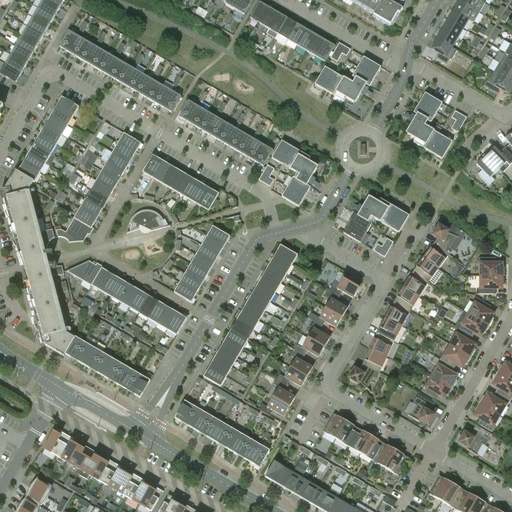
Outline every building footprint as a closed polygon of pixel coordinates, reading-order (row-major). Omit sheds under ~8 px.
[(44,0),(42,0),(38,8),(54,18),(59,9),(44,0)] [(44,0),(59,9),(64,0),(44,0)] [(235,10),(240,0),(228,0),(225,5),(235,10)] [(253,0),(240,0),(235,10),(244,16),(253,0)] [(347,0),(373,15),(372,17),(389,27),(390,25),(392,26),(402,9),(398,6),(401,1),(404,2),(404,0),(347,0)] [(480,14),(485,4),(477,0),(460,0),(459,2),(480,14)] [(480,14),(459,2),(454,11),(468,20),(474,23),(480,14)] [(250,19),(259,24),(269,8),(259,3),(250,19)] [(38,8),(33,18),(49,27),(54,18),(38,8)] [(278,14),(269,8),(259,24),(269,30),(278,14)] [(463,29),(468,20),(454,11),(448,21),(463,29)] [(287,19),(278,14),(269,30),(278,35),(287,19)] [(33,18),(27,27),(43,36),(49,27),(33,18)] [(297,25),(287,19),(278,35),(287,41),(297,25)] [(457,39),(463,29),(448,21),(443,30),(457,39)] [(306,30),(297,25),(287,41),(297,46),(306,30)] [(27,27),(22,36),(38,46),(43,36),(27,27)] [(316,36),(306,30),(297,46),(306,52),(316,36)] [(452,48),(457,39),(443,30),(437,40),(452,48)] [(78,37),(68,31),(59,47),(68,53),(78,37)] [(22,36),(16,46),(32,55),(38,46),(22,36)] [(325,41),(316,36),(306,52),(315,57),(325,41)] [(68,53),(78,59),(87,43),(78,37),(68,53)] [(457,51),(452,48),(437,40),(431,50),(439,54),(436,60),(446,66),(449,60),(451,61),(457,51)] [(335,47),(325,41),(315,57),(325,63),(335,47)] [(506,53),(510,44),(504,41),(499,49),(506,53)] [(78,59),(87,64),(97,48),(87,43),(78,59)] [(346,57),(350,50),(339,44),(330,59),(337,63),(342,54),(346,57)] [(16,46),(11,55),(27,65),(32,55),(16,46)] [(87,64),(96,70),(106,54),(97,48),(87,64)] [(96,70),(106,75),(115,59),(106,54),(96,70)] [(511,71),(511,58),(510,57),(504,54),(499,63),(511,71)] [(21,74),(27,65),(11,55),(5,65),(21,74)] [(375,78),(377,74),(381,68),(363,58),(358,68),(375,78)] [(106,75),(115,81),(125,64),(115,59),(106,75)] [(499,76),(511,83),(511,71),(499,63),(493,73),(499,76)] [(115,81),(124,86),(134,70),(125,64),(115,81)] [(5,65),(0,73),(0,74),(15,84),(21,74),(5,65)] [(324,91),(335,74),(325,68),(315,85),(324,91)] [(355,80),(365,86),(369,88),(375,78),(358,68),(352,77),(352,78),(355,80)] [(124,86),(134,92),(143,75),(134,70),(124,86)] [(511,86),(511,83),(499,76),(493,73),(488,82),(487,81),(483,88),(497,96),(500,90),(507,94),(511,86)] [(334,97),(344,79),(335,74),(324,91),(334,97)] [(334,97),(343,102),(346,99),(353,103),(356,103),(365,86),(355,80),(352,78),(352,77),(347,74),(344,79),(334,97)] [(134,92),(143,97),(153,81),(143,75),(134,92)] [(143,97),(153,103),(162,86),(153,81),(143,97)] [(153,103),(162,108),(171,92),(162,86),(153,103)] [(181,98),(171,92),(162,108),(172,114),(181,98)] [(419,104),(436,114),(442,104),(425,94),(419,104)] [(73,117),(79,108),(62,98),(56,107),(73,117)] [(178,118),(188,123),(198,107),(188,102),(178,118)] [(413,114),(417,116),(427,122),(431,124),(436,114),(419,104),(413,114)] [(50,117),(68,127),(73,117),(56,107),(50,117)] [(188,123),(198,129),(207,113),(198,107),(188,123)] [(458,133),(466,118),(455,112),(451,118),(456,121),(451,130),(458,133)] [(198,129),(207,134),(216,118),(207,113),(198,129)] [(423,149),(433,132),(424,127),(427,122),(417,116),(407,133),(408,135),(415,140),(413,143),(423,149)] [(50,117),(45,126),(62,136),(68,127),(50,117)] [(207,134),(216,140),(226,124),(216,118),(207,134)] [(216,140),(226,145),(235,129),(226,124),(216,140)] [(45,126),(39,135),(57,146),(62,136),(45,126)] [(226,145),(235,151),(244,135),(235,129),(226,145)] [(442,137),(433,132),(423,149),(432,154),(442,137)] [(124,134),(118,144),(135,154),(141,144),(124,134)] [(39,135),(34,145),(51,155),(57,146),(39,135)] [(235,151),(244,156),(254,140),(244,135),(235,151)] [(442,160),(452,143),(442,137),(432,154),(442,160)] [(244,156),(254,162),(263,146),(254,140),(244,156)] [(281,165),(291,148),(282,142),(271,159),(281,165)] [(118,144),(113,153),(130,163),(135,154),(118,144)] [(34,145),(28,154),(46,164),(51,155),(34,145)] [(273,151),(263,146),(254,162),(263,167),(273,151)] [(74,148),(71,154),(75,156),(79,151),(74,148)] [(290,170),(301,153),(291,148),(281,165),(290,170)] [(506,169),(511,163),(511,158),(506,151),(501,155),(494,148),(490,152),(489,151),(484,156),(499,170),(503,166),(506,169)] [(113,153),(107,162),(125,172),(130,163),(113,153)] [(296,180),(307,186),(316,169),(316,167),(308,162),(310,159),(301,153),(290,170),(299,175),(296,180)] [(28,154),(23,164),(40,174),(46,164),(28,154)] [(162,162),(153,156),(152,156),(142,173),(152,179),(162,162)] [(491,178),(499,170),(484,156),(479,160),(480,161),(476,165),(483,173),(479,177),(488,187),(494,181),(491,178)] [(86,163),(87,162),(83,160),(80,165),(89,170),(91,166),(86,163)] [(107,162),(102,171),(119,182),(125,172),(107,162)] [(171,167),(162,162),(152,179),(161,184),(171,167)] [(34,182),(33,183),(34,184),(40,174),(23,164),(18,172),(17,173),(34,182)] [(267,166),(263,173),(259,181),(270,188),(274,181),(269,178),(274,170),(267,166)] [(161,184),(171,190),(181,172),(171,167),(161,184)] [(34,258),(34,259),(41,258),(46,257),(53,256),(53,252),(47,252),(47,251),(47,250),(47,249),(47,248),(47,247),(48,246),(48,245),(49,244),(49,243),(50,242),(51,241),(51,240),(52,240),(53,239),(54,239),(52,230),(40,233),(29,190),(33,183),(34,182),(17,173),(18,172),(16,171),(5,189),(7,197),(4,198),(18,255),(17,256),(16,255),(19,262),(20,262),(19,262),(28,261),(28,259),(34,258)] [(102,171),(96,181),(114,191),(119,182),(102,171)] [(190,178),(181,172),(171,190),(180,195),(190,178)] [(180,195),(189,201),(199,183),(190,178),(180,195)] [(287,188),(304,198),(310,188),(307,186),(296,180),(293,178),(287,188)] [(96,181),(91,190),(108,200),(114,191),(96,181)] [(209,189),(199,183),(189,201),(199,206),(209,189)] [(287,188),(281,198),(299,208),(304,198),(287,188)] [(219,195),(209,189),(199,206),(208,212),(219,195)] [(91,190),(86,199),(103,209),(108,200),(91,190)] [(103,209),(86,199),(80,209),(97,219),(103,209)] [(358,216),(368,222),(371,217),(380,223),(390,205),(380,200),(378,203),(370,199),(368,199),(358,216)] [(50,201),(45,210),(49,212),(54,204),(50,201)] [(390,205),(380,223),(389,228),(399,211),(390,205)] [(80,209),(74,218),(92,229),(97,219),(80,209)] [(126,234),(127,234),(143,228),(145,234),(170,227),(170,226),(164,228),(161,221),(163,220),(162,219),(161,218),(160,216),(158,215),(157,214),(156,214),(154,213),(153,212),(152,212),(150,212),(149,211),(147,211),(145,211),(144,211),(142,212),(141,212),(139,213),(138,214),(137,214),(135,215),(134,216),(133,218),(132,219),(131,220),(130,222),(130,223),(129,225),(131,225),(130,232),(126,234)] [(399,211),(389,228),(399,234),(409,217),(399,211)] [(173,214),(170,217),(175,226),(178,223),(173,214)] [(349,224),(366,234),(372,224),(368,222),(358,216),(354,214),(349,224)] [(88,235),(90,236),(93,230),(92,229),(74,218),(66,233),(61,230),(56,231),(58,238),(59,238),(60,238),(61,238),(62,238),(63,238),(64,239),(65,239),(66,240),(67,240),(67,241),(68,242),(69,243),(68,243),(84,242),(84,241),(88,235)] [(456,237),(454,236),(458,229),(448,223),(444,230),(438,226),(433,236),(438,239),(434,244),(448,256),(453,250),(450,248),(456,237)] [(349,224),(343,234),(360,244),(366,234),(349,224)] [(207,237),(224,247),(230,237),(213,227),(207,237)] [(201,246),(219,256),(224,247),(207,237),(201,246)] [(384,258),(393,243),(387,239),(382,248),(377,245),(373,252),(384,258)] [(480,242),(474,239),(471,243),(472,247),(476,249),(480,242)] [(443,263),(448,256),(434,244),(428,251),(423,258),(438,270),(443,263)] [(196,256),(213,266),(219,256),(201,246),(196,256)] [(292,266),(298,256),(280,246),(275,256),(292,266)] [(190,265),(208,275),(213,266),(196,256),(190,265)] [(292,266),(275,256),(269,265),(286,275),(292,266)] [(438,270),(423,258),(418,265),(412,273),(428,283),(429,282),(434,285),(442,274),(438,270)] [(478,265),(480,265),(480,277),(504,277),(504,268),(502,268),(502,265),(495,264),(496,259),(478,259),(478,265)] [(96,266),(90,263),(89,262),(90,262),(67,272),(67,273),(92,287),(102,270),(103,268),(97,264),(96,266)] [(185,274),(202,284),(208,275),(190,265),(185,274)] [(286,275),(269,265),(264,274),(281,284),(286,275)] [(64,357),(75,337),(74,337),(74,338),(72,333),(66,334),(51,277),(64,276),(62,267),(35,269),(35,272),(25,273),(26,276),(23,276),(23,280),(23,284),(24,284),(24,283),(26,282),(41,339),(46,346),(64,357)] [(92,287),(102,292),(112,275),(102,270),(92,287)] [(460,275),(454,272),(451,277),(456,280),(460,275)] [(424,291),(428,283),(412,273),(408,280),(403,288),(419,298),(424,291)] [(179,284),(197,294),(202,284),(185,274),(179,284)] [(281,284),(264,274),(258,284),(275,294),(281,284)] [(121,281),(112,275),(102,292),(111,298),(121,281)] [(504,286),(504,277),(480,277),(480,288),(478,288),(478,295),(495,295),(495,289),(501,289),(501,286),(504,286)] [(331,286),(328,291),(339,298),(342,292),(353,299),(359,289),(352,285),(353,285),(351,283),(349,281),(347,279),(346,281),(342,279),(340,283),(335,280),(331,286)] [(111,298),(120,303),(130,286),(121,281),(111,298)] [(179,284),(174,293),(191,303),(197,294),(179,284)] [(275,294),(258,284),(253,293),(270,303),(275,294)] [(140,291),(130,286),(120,303),(129,309),(140,291)] [(414,305),(419,298),(403,288),(398,295),(393,303),(410,312),(414,305)] [(129,309),(139,314),(149,297),(140,291),(129,309)] [(325,297),(330,300),(325,309),(342,319),(347,309),(336,303),(339,298),(328,291),(325,297)] [(270,303),(253,293),(247,302),(264,313),(270,303)] [(148,320),(158,302),(149,297),(139,314),(148,320)] [(473,304),(474,305),(468,315),(489,327),(493,320),(491,318),(493,315),(488,312),(491,307),(476,298),(473,304)] [(148,320),(157,325),(167,308),(158,302),(148,320)] [(264,313),(247,302),(242,312),(259,322),(264,313)] [(406,320),(410,312),(393,303),(389,311),(385,318),(402,328),(406,320)] [(73,305),(71,308),(79,313),(81,310),(73,305)] [(177,313),(167,308),(157,325),(167,331),(177,313)] [(336,329),(342,319),(325,309),(319,319),(310,314),(307,319),(311,321),(322,328),(325,322),(336,329)] [(259,322),(242,312),(236,321),(254,331),(259,322)] [(489,327),(468,315),(463,312),(454,327),(457,329),(472,338),(475,333),(481,336),(482,333),(485,334),(489,327)] [(187,319),(177,313),(167,331),(176,336),(187,319)] [(398,335),(402,328),(385,318),(381,326),(376,334),(393,343),(398,335)] [(254,331),(236,321),(231,330),(248,341),(254,331)] [(308,326),(313,329),(307,339),(324,349),(330,339),(319,333),(322,328),(311,321),(308,326)] [(454,335),(456,336),(450,346),(471,358),(475,351),(473,349),(475,346),(469,343),(472,338),(457,329),(454,335)] [(248,341),(231,330),(225,340),(243,350),(248,341)] [(390,350),(393,343),(376,334),(373,342),(369,350),(386,358),(390,350)] [(74,360),(84,343),(75,337),(64,357),(65,355),(74,360)] [(319,358),(324,349),(307,339),(302,348),(296,345),(293,351),(304,357),(307,352),(319,358)] [(243,350),(225,340),(220,349),(237,359),(243,350)] [(84,366),(94,348),(84,343),(74,360),(84,366)] [(156,350),(165,355),(168,351),(158,345),(156,350)] [(466,365),(471,358),(450,346),(444,356),(443,355),(439,360),(454,369),(457,364),(462,367),(464,364),(466,365)] [(93,371),(103,354),(94,348),(84,366),(93,371)] [(237,359),(220,349),(214,359),(232,369),(237,359)] [(383,366),(386,358),(369,350),(365,358),(362,367),(379,374),(383,366)] [(404,356),(410,358),(413,353),(407,350),(404,356)] [(290,356),(295,359),(290,368),(307,378),(312,369),(301,362),(304,357),(293,351),(290,356)] [(102,376),(112,359),(103,354),(93,371),(102,376)] [(431,363),(438,367),(432,377),(453,389),(457,382),(455,380),(457,377),(451,374),(454,369),(439,360),(434,357),(431,363)] [(112,382),(122,365),(112,359),(102,376),(112,382)] [(232,369),(214,359),(209,368),(226,378),(232,369)] [(497,373),(511,382),(511,364),(510,367),(505,364),(503,367),(501,366),(497,373)] [(121,387),(131,370),(122,365),(112,382),(121,387)] [(377,380),(379,374),(362,367),(359,373),(354,370),(349,379),(358,385),(359,383),(367,390),(373,379),(377,380)] [(226,378),(209,368),(203,378),(220,388),(226,378)] [(301,388),(307,378),(290,368),(284,378),(279,375),(276,380),(287,387),(290,381),(301,388)] [(130,393),(140,376),(131,370),(121,387),(130,393)] [(511,397),(511,395),(511,393),(511,382),(497,373),(492,381),(495,382),(493,385),(498,388),(495,393),(510,402),(511,397)] [(140,399),(150,381),(140,376),(130,393),(140,399)] [(448,396),(453,389),(432,377),(426,387),(424,386),(421,392),(436,400),(439,395),(444,398),(446,395),(448,396)] [(273,386),(278,389),(272,398),(289,408),(295,398),(284,392),(287,387),(276,380),(273,386)] [(429,413),(433,408),(435,403),(419,393),(416,398),(412,404),(416,406),(410,417),(419,422),(420,421),(429,426),(434,416),(429,413)] [(479,404),(499,416),(505,406),(507,407),(510,402),(495,393),(492,398),(487,395),(485,398),(483,397),(479,404)] [(284,418),(289,408),(272,398),(267,408),(262,405),(258,410),(269,416),(273,411),(284,418)] [(174,418),(184,424),(194,407),(185,401),(174,418)] [(499,416),(479,404),(474,412),(476,413),(475,416),(480,419),(477,424),(492,433),(495,428),(493,427),(499,416)] [(184,424),(194,430),(204,412),(194,407),(184,424)] [(194,430),(203,435),(213,418),(204,412),(194,430)] [(333,415),(331,419),(323,432),(335,440),(346,422),(333,415)] [(203,435),(212,441),(222,423),(213,418),(203,435)] [(358,429),(346,422),(335,440),(348,447),(358,429)] [(212,441),(222,446),(232,429),(222,423),(212,441)] [(485,447),(489,441),(492,436),(475,426),(469,437),(464,434),(459,443),(467,448),(466,450),(476,455),(482,445),(485,447)] [(222,446),(231,452),(241,434),(232,429),(222,446)] [(358,429),(348,447),(360,454),(371,437),(358,429)] [(44,449),(56,456),(68,436),(62,433),(61,434),(62,434),(60,437),(53,433),(44,449)] [(231,452),(240,457),(250,440),(241,434),(231,452)] [(73,440),(68,436),(56,456),(68,463),(77,447),(71,443),(72,440),(73,440)] [(383,444),(371,437),(360,454),(373,462),(383,444)] [(240,457),(250,463),(260,446),(250,440),(240,457)] [(383,444),(373,462),(385,469),(395,451),(383,444)] [(260,446),(250,463),(259,468),(269,451),(260,446)] [(68,463),(80,470),(91,450),(86,447),(85,448),(86,448),(84,451),(77,447),(68,463)] [(97,454),(91,450),(80,470),(92,477),(101,461),(94,457),(96,454),(97,454)] [(408,459),(395,451),(385,469),(398,476),(408,459)] [(342,468),(345,461),(341,459),(337,465),(342,468)] [(92,477),(103,484),(115,464),(109,461),(109,462),(108,465),(101,461),(92,477)] [(283,468),(284,469),(284,468),(274,462),(265,478),(275,484),(283,468)] [(121,468),(115,464),(103,484),(115,491),(125,475),(118,471),(120,468),(121,468)] [(292,474),(284,469),(283,468),(275,484),(283,489),(292,474)] [(362,479),(364,477),(366,474),(360,470),(357,476),(362,479)] [(301,479),(292,474),(283,489),(292,494),(301,479)] [(115,491),(127,498),(139,478),(133,475),(133,476),(132,479),(125,475),(115,491)] [(442,502),(452,484),(439,477),(429,495),(442,502)] [(145,482),(139,478),(127,498),(139,505),(149,489),(142,485),(144,482),(145,482)] [(31,485),(30,488),(47,498),(49,495),(50,491),(52,487),(37,479),(34,482),(31,485)] [(301,479),(292,494),(301,499),(310,484),(301,479)] [(319,489),(310,484),(301,499),(310,504),(319,489)] [(464,492),(452,484),(442,502),(454,509),(464,492)] [(387,487),(384,492),(389,495),(392,490),(387,487)] [(45,501),(47,498),(30,488),(28,491),(27,493),(26,497),(25,499),(40,507),(41,506),(44,503),(45,501)] [(151,511),(163,493),(157,489),(157,490),(155,493),(149,489),(139,505),(150,511),(151,511)] [(310,504),(319,509),(327,494),(319,489),(310,504)] [(464,492),(454,509),(458,511),(469,511),(477,499),(464,492)] [(328,511),(336,499),(327,494),(319,509),(323,511),(328,511)] [(175,511),(179,506),(172,503),(174,500),(175,499),(168,496),(158,511),(175,511)] [(396,503),(388,498),(385,496),(382,502),(393,508),(396,503)] [(38,511),(39,509),(40,507),(25,499),(24,500),(21,503),(20,505),(18,508),(25,511),(38,511)] [(336,499),(328,511),(340,511),(345,504),(336,499)] [(485,511),(489,506),(477,499),(469,511),(485,511)]
